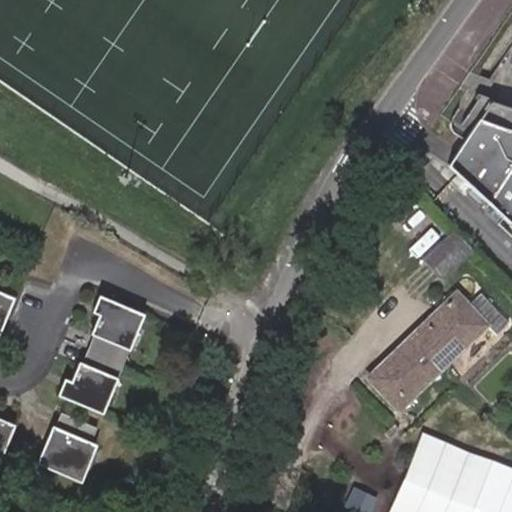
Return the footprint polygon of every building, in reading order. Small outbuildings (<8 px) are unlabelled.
[(511,96),(477,85),(473,90),(483,97),(474,112),(458,143),(480,158),(463,174),(511,218),(511,96)] [(465,105),(474,112),(483,97),(473,90),(465,105)] [(447,159),(463,174),(480,158),(458,143),(447,159)] [(456,228),(428,256),(448,274),(475,246),(456,228)] [(0,324),(8,328),(24,289),(4,279),(0,287),(0,324)] [(101,302),(106,305),(113,308),(114,304),(113,302),(111,300),(110,298),(109,296),(109,294),(109,291),(110,289),(111,287),(111,286),(108,284),(101,302)] [(104,326),(98,339),(132,352),(139,337),(131,334),(139,317),(146,320),(152,304),(111,286),(111,287),(110,289),(109,291),(109,294),(109,296),(110,298),(111,300),(113,302),(114,304),(113,308),(106,305),(99,324),(104,326)] [(375,374),(404,403),(493,317),(503,327),(511,318),(511,314),(487,289),(475,301),(463,288),(375,374)] [(71,384),(70,385),(113,402),(120,385),(112,382),(119,365),(126,369),(132,352),(98,339),(92,354),(87,351),(79,371),(86,374),(84,378),(82,378),(80,378),(78,378),(76,379),(75,380),(73,381),(72,382),(71,384)] [(67,384),(70,385),(71,384),(72,382),(73,381),(75,380),(76,379),(78,378),(80,378),(82,378),(84,378),(86,374),(79,371),(74,369),(67,384)] [(61,414),(53,434),(58,436),(54,444),(47,447),(44,454),(88,473),(93,461),(87,458),(94,440),(100,442),(105,431),(99,429),(104,415),(71,401),(65,417),(61,414)] [(0,451),(7,454),(13,441),(24,415),(13,417),(6,414),(8,408),(0,404),(0,451)] [(24,415),(8,408),(6,414),(13,417),(24,415)] [(58,436),(53,434),(47,447),(54,444),(58,436)] [(511,511),(511,463),(418,436),(396,511),(511,511)]
